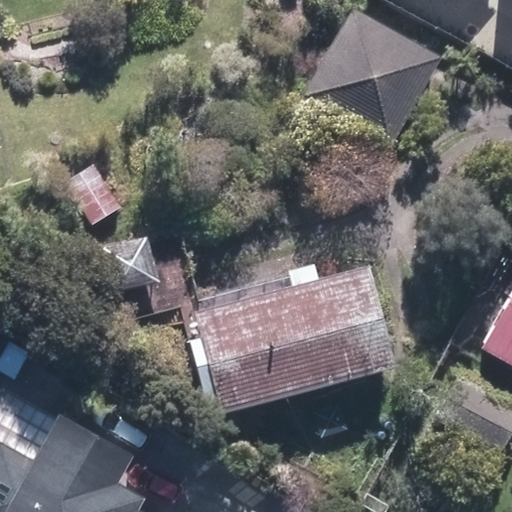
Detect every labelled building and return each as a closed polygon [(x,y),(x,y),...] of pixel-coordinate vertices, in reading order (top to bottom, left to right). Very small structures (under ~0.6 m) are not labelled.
[(347,17),(300,96),(380,142),(427,64),(347,17)] [(147,287),(132,233),(83,247),(98,300),(147,287)] [(183,314),(208,410),(376,367),(351,271),(183,314)] [(511,273),(471,348),(511,370),(511,273)] [(448,381),(427,421),(489,452),(510,412),(448,381)] [(0,449),(0,511),(123,511),(95,497),(117,457),(40,416),(17,459),(0,449)]
